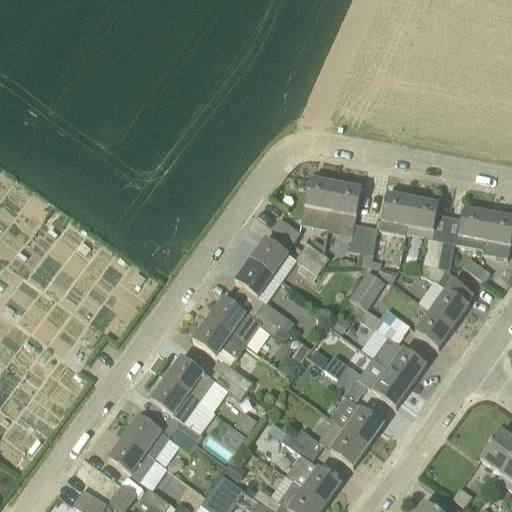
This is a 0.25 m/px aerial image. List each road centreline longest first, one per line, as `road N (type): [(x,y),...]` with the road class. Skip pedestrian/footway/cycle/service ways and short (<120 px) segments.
road 1 (residential): [(511,179),(318,142),(281,148),(20,511)]
road 2 (residential): [(370,511),(475,365)]
